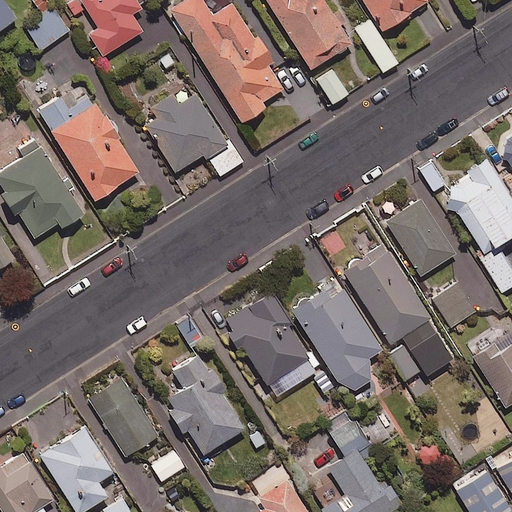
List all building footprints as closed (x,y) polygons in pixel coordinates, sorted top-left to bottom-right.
[(0,0),(0,33),(17,21),(0,0)] [(142,10),(135,0),(75,0),(67,5),(74,15),(85,8),(98,29),(89,35),(103,57),(143,33),(132,16),(142,10)] [(212,17),(201,0),(186,0),(170,10),(241,125),(267,110),(263,103),(284,90),(268,66),(273,63),(257,37),(254,39),(232,5),(212,17)] [(265,0),(311,71),(352,45),(341,27),(347,24),(339,10),(332,14),(323,0),(265,0)] [(431,0),(362,0),(382,33),(432,2),(431,0)] [(69,31),(53,8),(25,27),(41,51),(69,31)] [(398,64),(369,20),(355,29),(383,73),(398,64)] [(348,95),(332,70),(317,81),(333,105),(348,95)] [(89,94),(75,103),(69,93),(38,112),(95,203),(139,175),(89,94)] [(220,177),(243,161),(228,138),(225,140),(196,95),(179,106),(172,96),(150,110),(157,119),(145,127),(176,174),(205,154),(220,177)] [(511,130),(497,140),(511,164),(511,130)] [(84,216),(36,141),(18,152),(23,159),(0,173),(0,190),(18,218),(20,217),(35,239),(58,224),(61,230),(84,216)] [(447,193),(481,245),(511,224),(511,197),(481,151),(464,162),(469,170),(443,187),(447,193)] [(452,249),(418,195),(384,216),(419,270),(452,249)] [(0,270),(18,259),(0,230),(0,270)] [(428,311),(382,241),(343,266),(389,337),(428,311)] [(511,280),(511,266),(497,241),(479,252),(499,287),(511,280)] [(289,303),(339,378),(353,384),(369,373),(368,352),(381,343),(335,273),(289,303)] [(476,305),(457,277),(431,295),(449,323),(476,305)] [(237,352),(244,347),(275,392),(316,364),(283,315),(288,311),(268,282),(222,314),(215,319),(237,352)] [(189,313),(175,322),(191,344),(204,336),(189,313)] [(511,396),(511,326),(511,325),(471,351),(503,402),(511,396)] [(172,401),(167,404),(180,426),(185,423),(201,448),(242,423),(217,383),(219,382),(197,346),(169,363),(179,379),(164,389),(172,401)] [(123,450),(155,429),(118,372),(86,392),(123,450)] [(324,511),(379,511),(399,499),(387,480),(384,482),(365,451),(372,447),(348,408),(325,423),(340,446),(323,457),(344,489),(320,504),(324,511)] [(110,465),(81,419),(37,447),(76,508),(105,490),(95,475),(110,465)] [(46,511),(47,511),(39,500),(51,493),(21,445),(0,458),(0,504),(4,511),(46,511)] [(183,461),(173,446),(150,461),(160,476),(183,461)] [(511,490),(511,449),(494,460),(511,490)] [(471,511),(511,511),(511,503),(488,462),(454,482),(471,511)] [(310,511),(280,463),(249,482),(263,504),(249,511),(310,511)] [(118,511),(127,506),(120,495),(102,506),(105,511),(118,511)]
